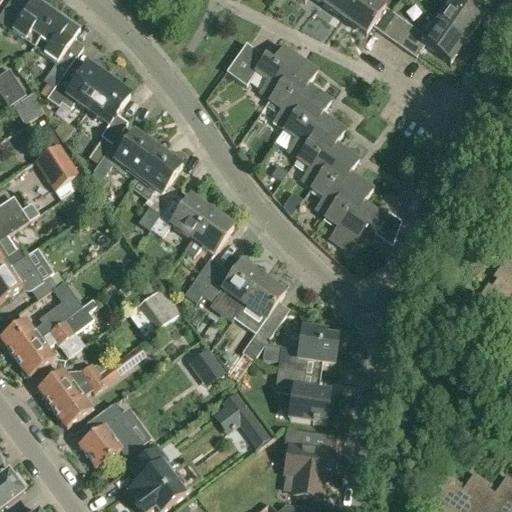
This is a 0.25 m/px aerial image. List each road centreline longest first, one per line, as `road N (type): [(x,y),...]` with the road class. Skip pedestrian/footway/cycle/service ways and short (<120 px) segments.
road 1 (residential): [(389,322),(318,269),(237,187),(165,77),(89,0)]
road 2 (residential): [(464,132),(372,70),(234,7)]
road 3 (residential): [(389,322),(464,132)]
road 4 (residential): [(355,511),(389,322)]
road 5 (residential): [(74,511),(0,411)]
